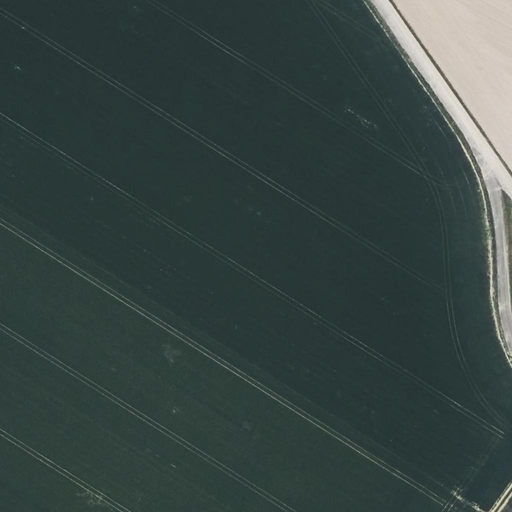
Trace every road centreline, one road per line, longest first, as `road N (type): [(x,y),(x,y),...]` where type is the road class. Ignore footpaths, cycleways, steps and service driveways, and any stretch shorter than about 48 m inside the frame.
road 1 (unclassified): [(484,154),(511,341)]
road 2 (unclassified): [(484,154),(385,0)]
